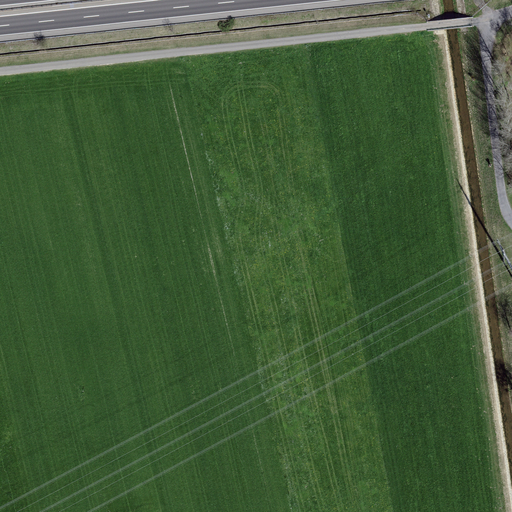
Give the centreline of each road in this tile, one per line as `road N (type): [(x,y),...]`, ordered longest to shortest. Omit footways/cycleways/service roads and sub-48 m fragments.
road 1 (track): [(485,21),(0,70)]
road 2 (motorway): [(0,26),(253,0)]
road 3 (track): [(511,220),(503,200),(485,21)]
